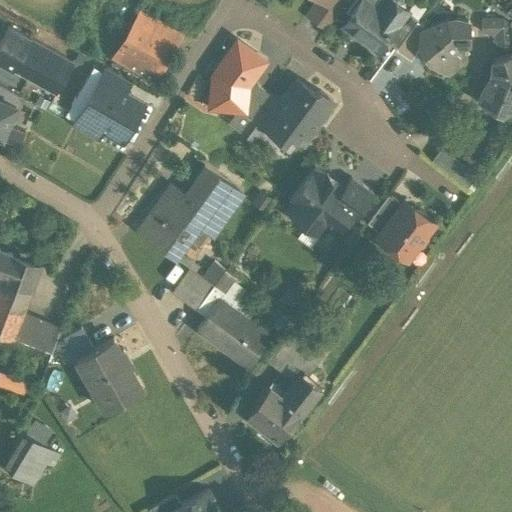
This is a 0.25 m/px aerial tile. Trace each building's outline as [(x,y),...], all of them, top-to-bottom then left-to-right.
[(341,0),(317,0),(307,14),(327,29),(345,3),(341,0)] [(382,0),(376,9),(362,0),(361,0),(343,25),(378,50),(385,40),(406,11),(402,8),(401,0),(382,0)] [(406,11),(385,40),(396,48),(407,34),(418,19),(406,11)] [(167,26),(143,12),(138,22),(161,35),(167,26)] [(448,17),(426,28),(427,30),(420,33),(420,46),(430,50),(430,61),(440,69),(446,60),(450,51),(461,42),(468,40),(468,20),(456,18),(450,21),(448,17)] [(501,20),(484,21),(485,30),(495,35),(502,27),(501,20)] [(161,35),(138,22),(119,55),(131,62),(128,68),(152,81),(171,50),(158,42),(161,35)] [(181,34),(167,26),(161,35),(158,42),(171,50),(181,34)] [(508,26),(502,27),(495,35),(499,44),(509,43),(508,26)] [(73,63),(9,27),(0,43),(0,62),(56,94),(73,63)] [(416,40),(407,34),(396,48),(405,55),(416,40)] [(237,42),(214,74),(211,102),(225,103),(229,110),(238,111),(250,82),(264,62),(237,42)] [(511,58),(510,56),(493,60),(495,70),(483,88),(486,89),(479,100),(491,107),(491,106),(502,112),(511,105),(511,58)] [(130,83),(106,69),(100,79),(124,93),(130,83)] [(124,93),(100,79),(89,98),(133,123),(143,104),(124,93)] [(279,103),(262,127),(262,128),(282,142),(287,134),(291,134),(302,142),(332,101),(321,93),(313,93),(295,81),(279,103)] [(268,94),(250,82),(238,111),(250,120),(268,94)] [(0,85),(0,99),(17,106),(20,96),(0,85)] [(250,120),(241,132),(253,140),(262,128),(262,127),(279,103),(268,94),(250,120)] [(133,123),(89,98),(78,118),(102,131),(122,142),(133,123)] [(17,106),(0,99),(0,137),(20,146),(25,133),(8,126),(17,106)] [(102,131),(78,118),(73,128),(97,142),(102,131)] [(441,150),(433,162),(466,185),(475,173),(441,150)] [(243,193),(204,165),(184,193),(172,184),(150,215),(155,218),(144,235),(173,255),(186,235),(182,232),(191,220),(213,235),(243,193)] [(325,176),(314,168),(288,203),(291,205),(285,213),(306,228),(311,220),(335,237),(338,232),(342,232),(348,224),(347,220),(351,214),(334,202),(343,189),(337,184),(338,183),(326,175),(325,176)] [(343,189),(334,202),(351,214),(357,218),(373,195),(350,179),(343,189)] [(388,195),(367,224),(379,234),(401,204),(388,195)] [(434,223),(404,201),(401,204),(379,234),(377,237),(403,256),(412,244),(421,245),(426,238),(426,235),(434,223)] [(10,256),(0,252),(0,276),(2,277),(9,259),(10,256)] [(37,269),(9,259),(2,277),(0,282),(0,286),(26,297),(37,269)] [(213,285),(189,268),(171,293),(195,310),(213,285)] [(213,285),(195,310),(206,318),(218,300),(219,300),(224,293),(213,285)] [(26,297),(0,286),(0,334),(10,339),(19,316),(26,297)] [(219,300),(218,300),(206,318),(197,330),(212,341),(213,339),(233,353),(232,355),(248,366),(269,336),(219,300)] [(61,332),(19,316),(10,339),(52,354),(57,342),(61,332)] [(81,328),(57,342),(70,366),(77,362),(76,360),(94,350),(81,328)] [(325,355),(290,329),(281,341),(295,352),(305,359),(297,368),(309,377),(325,355)] [(94,350),(76,360),(77,362),(94,391),(97,389),(105,403),(117,397),(120,403),(142,391),(129,368),(132,366),(123,350),(120,351),(113,339),(94,350)] [(295,352),(281,341),(267,361),(280,372),(295,352)] [(295,352),(280,372),(294,382),(299,376),(306,381),(309,377),(297,368),(305,359),(295,352)] [(306,381),(299,376),(294,382),(282,397),(301,411),(317,390),(306,381)] [(282,397),(269,387),(247,415),(278,440),(301,411),(282,397)] [(44,445),(25,433),(4,467),(24,479),(44,445)] [(181,505),(168,511),(214,511),(218,510),(207,490),(181,505)] [(174,495),(149,510),(149,511),(168,511),(181,505),(174,495)]
